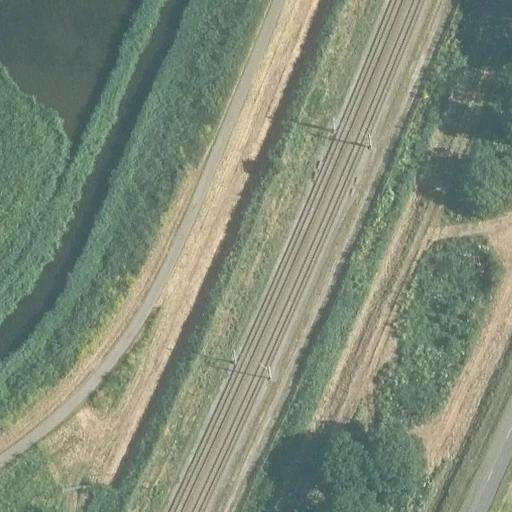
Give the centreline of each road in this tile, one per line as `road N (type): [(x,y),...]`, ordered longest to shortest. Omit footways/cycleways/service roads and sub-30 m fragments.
road 1 (track): [(279,0),(165,280),(127,345),(79,405),(0,476)]
road 2 (track): [(232,511),(451,0)]
